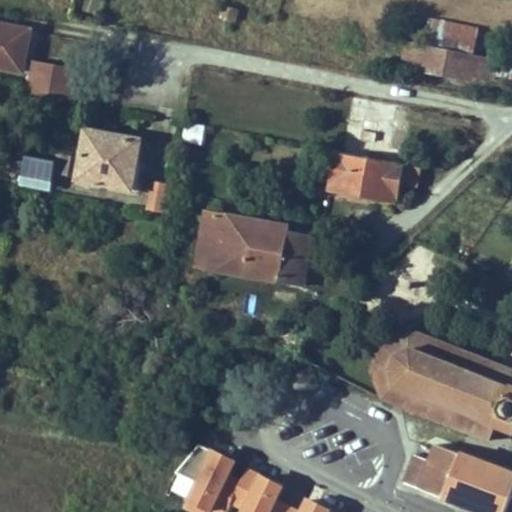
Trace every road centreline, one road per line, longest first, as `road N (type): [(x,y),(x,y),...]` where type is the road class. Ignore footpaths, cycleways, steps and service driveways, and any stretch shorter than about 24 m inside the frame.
road 1 (residential): [(511,113),(156,42)]
road 2 (unknown): [(511,116),(439,195),(390,231)]
